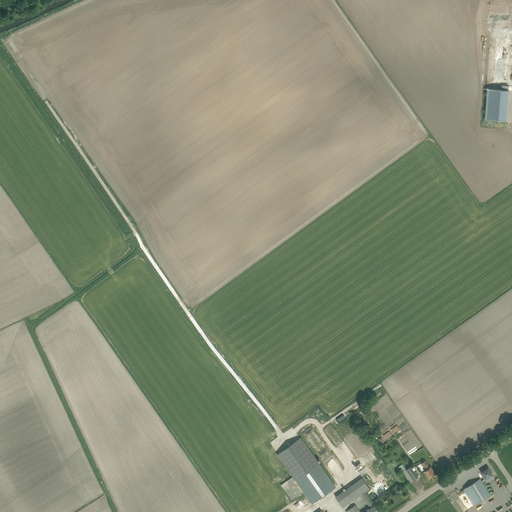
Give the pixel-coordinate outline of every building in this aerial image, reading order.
[(511,15),(493,14),(485,118),(506,120),(508,90),(511,44),(511,15)] [(277,454),(292,476),(295,480),(312,504),(317,500),(335,487),(336,487),(319,463),(301,437),(300,438),(277,454)] [(436,474),(433,470),(431,466),(430,467),(426,460),(422,463),(427,470),(425,471),(427,474),(430,478),(436,474)] [(418,477),(414,471),(416,470),(413,466),(411,468),(410,466),(406,469),(404,466),(401,469),(410,482),(418,477)] [(488,482),(495,478),(488,467),(487,467),(485,468),(485,470),(481,472),(483,476),(482,476),(485,479),(486,479),(488,482)] [(291,500),(303,491),(292,477),(281,485),(291,500)] [(361,495),(369,507),(374,504),(365,492),(370,489),(362,478),(335,497),(343,508),(361,495)] [(490,495),(480,479),(464,489),(474,505),(490,495)]
